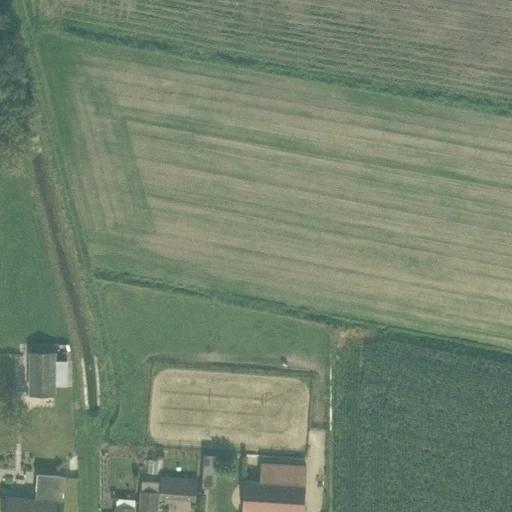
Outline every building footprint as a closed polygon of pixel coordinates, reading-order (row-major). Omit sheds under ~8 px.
[(54,358),(54,350),(28,350),(29,394),(55,394),(55,384),(54,358)] [(62,502),(64,475),(38,472),(35,499),(7,496),(5,511),(61,511),(63,502),(62,502)] [(160,477),(159,496),(196,499),(197,480),(160,477)] [(302,511),(304,482),(260,479),(245,479),(243,509),(287,511),(302,511)] [(156,511),(158,482),(141,481),(139,511),(156,511)] [(117,505),(135,506),(135,499),(117,498),(117,505)]
